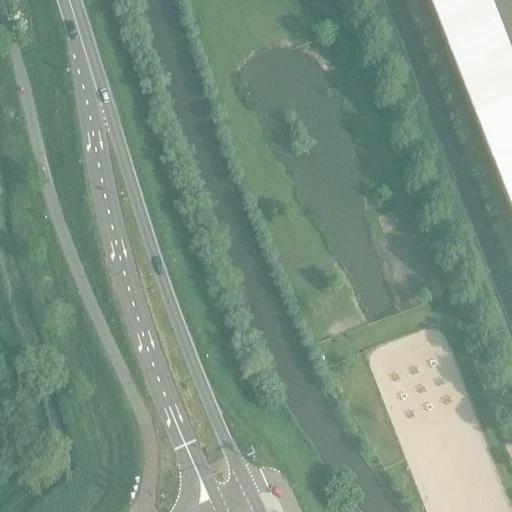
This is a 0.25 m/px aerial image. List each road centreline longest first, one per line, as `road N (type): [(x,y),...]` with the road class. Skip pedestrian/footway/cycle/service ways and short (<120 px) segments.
road 1 (secondary): [(97,95),(97,152),(117,250),(159,382),(216,506)]
road 2 (secondary): [(249,497),(97,95)]
